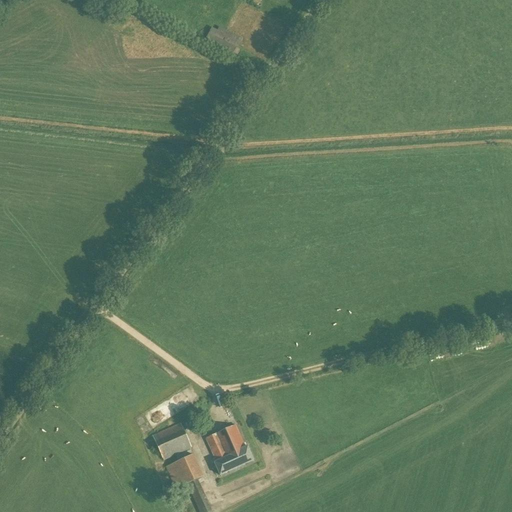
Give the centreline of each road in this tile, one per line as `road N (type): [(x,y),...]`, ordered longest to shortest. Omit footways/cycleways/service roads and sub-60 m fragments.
road 1 (unclassified): [(511,321),(220,390),(94,308)]
road 2 (tertiary): [(94,308),(319,0)]
road 3 (tertiary): [(0,434),(94,308)]
